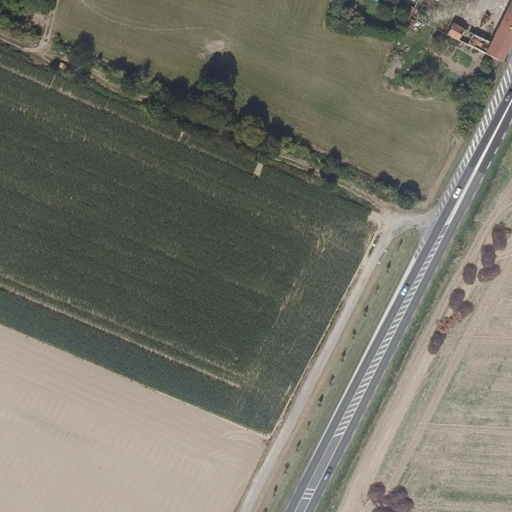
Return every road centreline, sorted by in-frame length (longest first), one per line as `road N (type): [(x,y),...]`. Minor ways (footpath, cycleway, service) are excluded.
road 1 (primary): [(510,103),(289,511)]
road 2 (primary): [(309,511),(510,103)]
road 3 (track): [(448,231),(409,223),(384,244),(243,511)]
road 4 (track): [(344,511),(494,209)]
